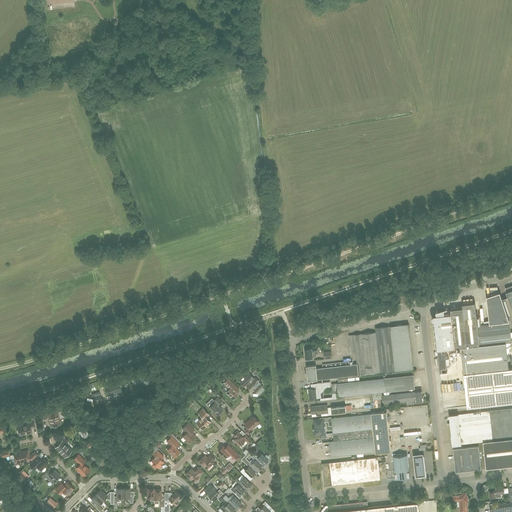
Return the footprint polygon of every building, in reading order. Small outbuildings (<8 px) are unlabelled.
[(502,298),(499,292),(486,296),(489,324),(481,325),(480,315),(476,315),(475,302),(462,304),(462,308),(450,309),(451,313),(444,314),(444,309),(435,312),(437,315),(432,315),(432,316),(431,316),(430,317),(430,319),(431,320),(432,321),(433,321),(436,350),(437,350),(440,373),(447,372),(445,349),(461,347),(464,373),(509,368),(506,342),(511,341),(509,321),(507,316),(503,302),(502,298)] [(413,368),(408,324),(375,328),(376,332),(354,334),(348,335),(350,354),(356,354),(357,364),(353,364),(353,361),(322,364),(323,367),(316,368),(316,365),(306,366),(307,372),(306,372),(305,373),(306,375),(307,375),(308,381),(317,380),(322,379),(338,377),(413,368)] [(317,347),(304,349),(305,358),(312,357),(311,351),(314,351),(317,350),(317,347)] [(509,368),(464,373),(467,407),(511,401),(511,367),(509,368)] [(237,379),(240,382),(246,377),(242,373),(237,379)] [(246,377),(240,382),(244,386),(245,385),(246,385),(247,386),(246,387),(249,390),(252,386),(258,381),(256,378),(254,379),(249,373),(246,377)] [(347,378),(338,379),(339,383),(332,384),(332,394),(338,393),(338,397),(347,396),(414,389),(413,375),(348,382),(347,378)] [(228,379),(224,383),(229,389),(226,392),(233,399),(238,394),(237,392),(240,390),(235,385),(228,379)] [(118,382),(108,385),(105,386),(107,394),(120,390),(118,382)] [(321,398),(320,393),(321,393),(326,388),(326,387),(331,387),(330,382),(323,383),(317,384),(317,388),(311,388),(312,390),(309,390),(310,399),(321,398)] [(255,389),(254,390),(256,393),(257,392),(262,387),(263,386),(261,384),(260,384),(255,389)] [(262,387),(257,392),(259,394),(259,395),(265,390),(262,387)] [(382,404),(407,401),(407,405),(413,404),(413,402),(415,402),(414,392),(382,396),(381,393),(372,394),(373,400),(382,399),(382,404)] [(100,394),(92,396),(95,404),(102,401),(100,394)] [(211,399),(206,404),(210,408),(209,408),(217,415),(222,410),(221,408),(218,405),(221,401),(219,399),(217,397),(213,401),(211,399)] [(352,410),(351,405),(331,408),(331,407),(327,408),(327,405),(311,407),(312,413),(312,414),(316,414),(321,414),(328,413),(328,415),(330,415),(332,415),(332,414),(346,412),(346,410),(352,410)] [(77,413),(72,407),(66,410),(71,417),(77,413)] [(511,407),(460,414),(458,414),(449,415),(450,427),(450,431),(451,431),(452,446),(461,444),(483,442),(486,469),(511,465),(511,407)] [(57,409),(47,412),(46,408),(40,410),(42,418),(48,417),(51,426),(60,424),(57,409)] [(198,413),(202,417),(199,420),(196,423),(202,429),(210,422),(205,417),(208,414),(203,409),(198,413)] [(363,453),(375,452),(375,453),(391,452),(386,411),(371,413),(371,414),(331,418),(332,421),(332,426),(333,433),(333,436),(334,441),(329,442),(331,456),(357,454),(363,453)] [(248,421),(244,424),(247,427),(244,430),(248,435),(253,431),(251,429),(259,422),(253,416),(250,419),(248,421)] [(332,421),(331,418),(331,417),(330,417),(319,418),(319,419),(314,420),(315,429),(313,429),(314,436),(321,435),(321,437),(325,436),(323,422),(328,422),(332,421)] [(18,433),(19,433),(20,435),(26,433),(26,434),(32,433),(30,428),(35,427),(33,422),(28,423),(28,425),(18,427),(18,429),(17,430),(17,431),(17,433),(18,433)] [(183,437),(186,439),(185,440),(188,443),(195,436),(192,432),(195,430),(188,423),(182,428),(186,433),(183,436),(183,437)] [(85,429),(80,432),(84,438),(89,435),(85,429)] [(168,434),(170,437),(167,440),(172,445),(167,450),(174,457),(180,452),(174,447),(178,443),(172,436),(172,435),(172,434),(168,429),(164,432),(167,435),(168,434)] [(239,446),(243,442),(245,444),(247,442),(249,443),(251,440),(245,434),(243,437),(239,433),(237,431),(233,435),(236,438),(234,440),(239,446)] [(172,436),(178,443),(179,443),(180,442),(172,434),(172,435),(172,436)] [(62,441),(55,448),(60,452),(65,457),(72,451),(62,441)] [(236,454),(232,450),(232,449),(228,444),(225,447),(223,445),(222,445),(221,445),(219,447),(220,448),(218,450),(219,451),(218,452),(221,456),(222,454),(225,457),(227,454),(231,458),(236,454)] [(158,448),(155,445),(149,451),(152,454),(157,449),(158,448)] [(481,469),(481,464),(479,446),(453,449),(456,472),(481,469)] [(155,456),(151,460),(154,463),(151,465),(155,468),(157,466),(160,463),(161,465),(164,462),(162,459),(161,459),(159,457),(162,454),(157,449),(152,454),(155,456)] [(14,455),(16,464),(21,463),(20,461),(26,460),(26,461),(32,459),(36,455),(37,455),(34,452),(30,456),(29,456),(29,454),(28,450),(22,452),(14,454),(14,455)] [(255,460),(258,463),(259,462),(260,463),(261,462),(263,464),(267,460),(264,457),(261,453),(257,457),(253,453),(251,456),(255,460)] [(423,453),(413,454),(416,476),(425,475),(423,453)] [(89,470),(84,464),(83,463),(85,461),(78,454),(73,459),(77,463),(79,464),(75,468),(83,476),(89,470)] [(242,458),(239,454),(234,458),(238,462),(241,459),(242,458)] [(206,468),(210,464),(212,463),(212,462),(214,460),(209,455),(207,457),(204,455),(198,461),(206,468)] [(409,471),(407,455),(393,456),(395,473),(395,478),(410,477),(409,471)] [(261,466),(258,463),(255,460),(251,463),(246,459),(243,456),(242,458),(241,459),(247,465),(247,464),(252,469),(253,468),(254,469),(255,468),(257,470),(261,466)] [(38,457),(30,465),(34,470),(38,467),(41,470),(42,470),(44,472),(46,470),(46,468),(44,467),(48,463),(47,463),(48,462),(45,460),(44,460),(42,458),(40,460),(38,457)] [(363,481),(380,479),(379,467),(385,466),(385,462),(378,462),(378,457),(364,459),(321,464),(324,486),(363,481)] [(230,463),(225,468),(229,471),(233,466),(230,463)] [(255,472),(252,469),(247,464),(247,465),(248,466),(245,469),(243,468),(240,471),(245,476),(246,475),(247,476),(248,475),(251,477),(255,472)] [(198,467),(193,471),(191,468),(185,474),(193,482),(199,476),(198,476),(203,472),(198,467)] [(45,473),(43,475),(48,479),(49,478),(53,483),(55,482),(56,483),(59,480),(57,479),(58,478),(60,476),(55,470),(53,472),(49,468),(45,473)] [(23,483),(28,478),(22,472),(16,478),(23,483)] [(236,482),(241,487),(242,486),(244,487),(245,486),(247,488),(251,484),(244,477),(240,481),(239,479),(238,480),(236,482)] [(209,495),(214,490),(217,487),(213,484),(214,483),(213,482),(211,480),(207,483),(206,484),(208,486),(204,490),(206,492),(209,495)] [(244,490),(241,487),(236,482),(230,489),(235,494),(236,492),(237,493),(238,492),(240,494),(241,493),(242,494),(244,492),(244,491),(243,491),(244,490)] [(67,483),(65,485),(62,483),(56,489),(61,494),(63,492),(67,495),(73,489),(68,484),(67,483)] [(508,489),(508,488),(504,489),(503,487),(496,487),(497,493),(495,493),(494,491),(489,492),(490,499),(495,498),(501,497),(501,493),(504,493),(504,492),(508,492),(508,489)] [(123,498),(123,488),(117,488),(117,496),(114,496),(114,500),(114,503),(117,503),(117,502),(119,502),(120,498),(123,498)] [(123,488),(123,498),(128,498),(128,501),(130,501),(130,503),(133,503),(133,497),(130,497),(130,492),(130,488),(123,488)] [(511,511),(511,488),(511,489),(511,488),(508,488),(508,489),(508,492),(509,503),(490,505),(490,511),(511,511)] [(217,492),(214,490),(209,495),(208,496),(208,497),(210,499),(211,499),(211,498),(212,499),(216,496),(218,498),(221,495),(223,493),(219,489),(217,492)] [(114,496),(114,492),(111,492),(111,493),(109,493),(106,495),(100,490),(96,494),(102,501),(105,498),(107,499),(110,499),(110,500),(114,500),(114,496)] [(172,501),(173,503),(174,504),(175,505),(176,506),(178,505),(178,504),(178,502),(176,500),(180,497),(175,492),(173,494),(171,493),(165,493),(165,494),(164,501),(166,501),(168,503),(171,500),(172,501)] [(99,504),(102,501),(96,494),(91,499),(93,501),(97,505),(95,507),(100,511),(104,508),(99,504)] [(467,497),(466,497),(465,494),(452,495),(453,502),(459,502),(459,511),(467,511),(466,502),(467,502),(467,497)] [(231,500),(229,498),(225,495),(223,497),(224,499),(227,501),(232,506),(233,505),(234,506),(235,505),(237,507),(241,503),(237,500),(234,496),(231,500)] [(57,504),(50,497),(46,502),(53,508),(57,504)] [(235,509),(232,506),(227,501),(220,508),(223,511),(224,511),(225,511),(226,511),(227,511),(228,511),(229,511),(233,511),(235,511),(235,510),(234,510),(235,509)] [(323,511),(419,511),(418,502),(368,507),(367,502),(362,502),(328,506),(328,507),(326,507),(323,511)]
